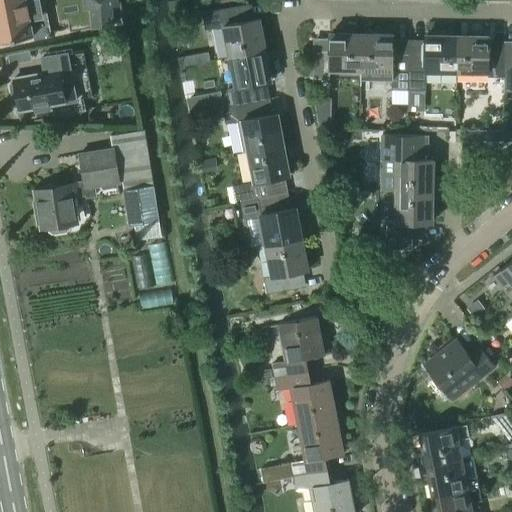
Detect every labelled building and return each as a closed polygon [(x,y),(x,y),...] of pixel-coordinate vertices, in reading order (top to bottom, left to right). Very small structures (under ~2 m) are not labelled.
[(0,0),(0,43),(33,37),(30,22),(29,19),(41,17),(37,0),(26,2),(25,0),(0,0)] [(116,0),(83,0),(84,10),(90,10),(91,28),(113,26),(112,8),(117,8),(116,0)] [(247,4),(202,13),(206,29),(223,25),(229,57),(265,49),(259,18),(251,20),(247,4)] [(312,41),(312,78),(329,78),(329,76),(360,77),(361,34),(329,33),(328,41),(312,41)] [(361,34),(360,77),(391,77),(391,89),(408,89),(408,43),(393,43),(393,34),(361,34)] [(424,43),(408,43),(408,89),(425,90),(426,71),(456,71),(456,35),(424,35),(424,43)] [(456,35),(456,71),(487,72),(487,77),(504,77),(504,44),(489,44),(489,36),(456,35)] [(123,38),(112,40),(115,56),(126,54),(123,38)] [(265,49),(229,57),(235,87),(230,88),(234,105),(266,99),(263,83),(272,81),(265,49)] [(14,84),(10,85),(14,106),(18,106),(19,111),(35,108),(35,112),(50,109),(49,106),(92,97),(83,50),(41,58),(44,73),(13,79),(14,84)] [(408,89),(407,111),(425,111),(425,90),(408,89)] [(219,91),(208,94),(211,109),(222,107),(219,91)] [(234,105),(222,107),(225,123),(236,121),(242,152),(248,151),(284,144),(277,112),(269,114),(266,99),(234,105)] [(79,153),(84,181),(33,191),(40,228),(79,221),(74,195),(87,192),(88,195),(96,193),(96,191),(121,186),(120,183),(122,182),(123,188),(130,223),(159,218),(152,183),(144,130),(111,136),(113,147),(79,153)] [(382,134),(382,190),(395,190),(433,191),(433,158),(424,158),(424,135),(382,134)] [(239,184),(233,185),(236,202),(238,202),(243,201),(248,200),(284,193),(281,177),(290,176),(284,144),(248,151),(254,181),(239,184)] [(395,220),(386,220),(386,238),(423,238),(423,223),(432,223),(433,191),(395,190),(395,220)] [(243,201),(238,202),(241,220),(245,219),(251,248),(266,245),(302,238),(296,207),(287,209),(284,193),(248,200),(243,201)] [(213,199),(205,200),(207,208),(215,207),(213,199)] [(272,275),(262,277),(266,294),(302,287),(299,271),(308,270),(302,238),(266,245),(272,275)] [(368,238),(368,248),(380,249),(380,239),(368,238)] [(508,291),(511,288),(511,259),(494,274),(508,291)] [(477,300),(467,308),(474,316),(484,309),(477,300)] [(275,377),(308,370),(306,358),(325,354),(317,316),(277,325),(284,361),(272,364),(275,377)] [(480,371),(483,375),(495,366),(480,346),(470,355),(457,338),(425,363),(450,395),(480,371)] [(270,369),(258,372),(260,380),(271,377),(270,369)] [(296,424),(337,416),(329,379),(311,382),(308,370),(275,377),(277,391),(289,388),(296,424)] [(490,415),(509,438),(511,436),(511,418),(506,412),(490,415)] [(294,476),(328,469),(325,457),(344,453),(337,416),(296,424),(303,460),(291,462),(294,476)] [(420,466),(461,458),(457,440),(470,437),(467,424),(420,433),(424,452),(417,453),(420,466)] [(461,458),(420,466),(422,480),(429,478),(432,496),(479,487),(473,455),(461,458)] [(276,465),(260,468),(263,482),(279,479),(276,465)] [(328,469),(294,476),(297,490),(308,488),(313,511),(355,511),(349,478),(330,482),(328,469)] [(471,511),(470,503),(482,500),(479,487),(432,496),(435,511),(471,511)]
